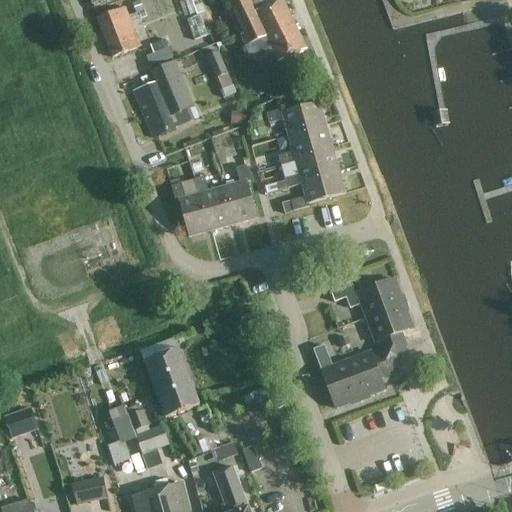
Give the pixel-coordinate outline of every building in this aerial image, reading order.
[(205,13),(200,0),(190,0),(197,16),(205,13)] [(279,63),(306,50),(283,0),(257,12),(250,0),(228,0),(245,36),(242,37),(247,47),(267,37),(279,63)] [(139,14),(144,12),(140,2),(133,5),(136,15),(139,14)] [(113,58),(141,47),(126,8),(98,19),(113,58)] [(154,55),(169,49),(166,40),(151,46),(154,55)] [(147,57),(151,69),(174,60),(169,49),(154,55),(147,57)] [(218,53),(207,58),(217,80),(228,75),(218,53)] [(134,93),(154,138),(175,129),(170,118),(195,107),(176,63),(152,73),(157,84),(134,93)] [(283,110),(267,115),(270,125),(284,121),(289,137),(326,126),(320,103),(284,113),(283,110)] [(235,112),(235,125),(246,125),(246,112),(235,112)] [(263,123),(256,125),(259,137),(266,135),(263,123)] [(293,153),(279,157),(282,167),(296,163),(295,160),(333,149),(326,126),(289,137),(293,153)] [(223,149),(227,160),(239,157),(236,145),(223,149)] [(300,175),(285,179),(288,189),(302,185),(302,182),(339,172),(333,149),(295,160),(296,163),(300,175)] [(240,184),(224,188),(235,225),(258,219),(248,183),(251,182),(246,166),(236,169),(240,184)] [(285,214),(294,212),(310,207),(309,205),(345,195),(339,172),(302,182),(302,185),(306,198),(283,204),(285,214)] [(204,178),(194,181),(198,195),(202,194),(212,232),(235,225),(224,188),(208,192),(204,178)] [(182,184),(172,187),(176,203),(179,202),(189,238),(212,232),(202,194),(198,195),(186,199),(182,184)] [(358,281),(331,291),(335,303),(347,299),(351,309),(361,305),(366,319),(404,305),(395,280),(362,293),(358,281)] [(404,305),(366,319),(375,344),(379,342),(381,348),(380,351),(400,361),(406,347),(402,334),(413,329),(404,305)] [(339,341),(342,349),(350,346),(347,338),(339,341)] [(325,346),(314,351),(336,409),(361,400),(346,362),(333,367),(325,346)] [(166,419),(200,406),(179,351),(146,364),(166,419)] [(371,353),(346,362),(361,400),(385,391),(381,379),(394,374),(400,361),(380,351),(378,354),(372,357),(371,353)] [(125,407),(109,413),(121,446),(137,440),(129,417),(125,407)] [(137,440),(143,457),(170,447),(163,427),(150,432),(143,412),(129,417),(137,440)] [(20,413),(4,418),(12,440),(27,435),(20,413)] [(220,449),(225,461),(238,456),(234,444),(232,444),(220,449)] [(249,511),(233,467),(212,474),(224,506),(221,507),(222,511),(249,511)] [(90,483),(84,485),(89,504),(95,503),(108,499),(104,480),(90,483)] [(190,511),(182,483),(131,498),(135,511),(190,511)] [(34,511),(31,503),(3,511),(34,511)]
